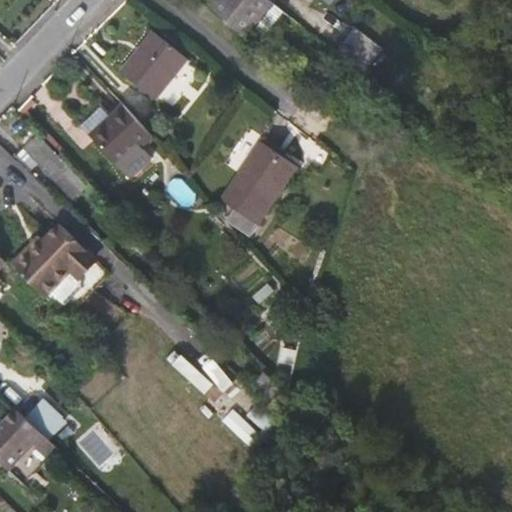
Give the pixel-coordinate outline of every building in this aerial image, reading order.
[(218,0),(210,10),(246,39),(257,24),(269,33),(286,12),(269,0),(218,0)] [(356,28),(337,52),(364,73),(383,49),(356,28)] [(188,59),(153,33),(121,72),(156,99),(188,59)] [(162,95),(172,105),(198,76),(188,66),(162,95)] [(125,106),(111,118),(115,123),(96,140),(125,172),(131,179),(142,169),(153,159),(143,148),(154,137),(125,106)] [(115,123),(111,118),(92,136),(94,138),(96,140),(115,123)] [(38,136),(26,148),(57,180),(74,199),(87,188),(38,136)] [(298,167),(262,143),(223,201),(235,209),(227,221),(251,237),(259,225),(298,167)] [(57,180),(26,148),(15,159),(47,190),(57,180)] [(142,169),(131,179),(134,182),(135,183),(146,173),(142,169)] [(29,250),(14,266),(47,297),(53,304),(61,303),(79,284),(79,277),(97,260),(62,226),(45,243),(35,255),(29,250)] [(35,255),(45,243),(40,239),(29,250),(35,255)] [(301,308),(290,297),(268,317),(279,328),(301,308)] [(267,372),(253,388),(269,403),(283,389),(267,372)] [(45,435),(60,418),(44,402),(28,419),(45,435)] [(0,427),(0,457),(12,470),(45,435),(28,419),(18,409),(0,427)] [(76,432),(60,418),(45,435),(48,438),(60,449),(76,432)] [(45,435),(12,470),(27,483),(60,449),(48,438),(45,435)] [(15,511),(0,496),(0,511),(15,511)]
